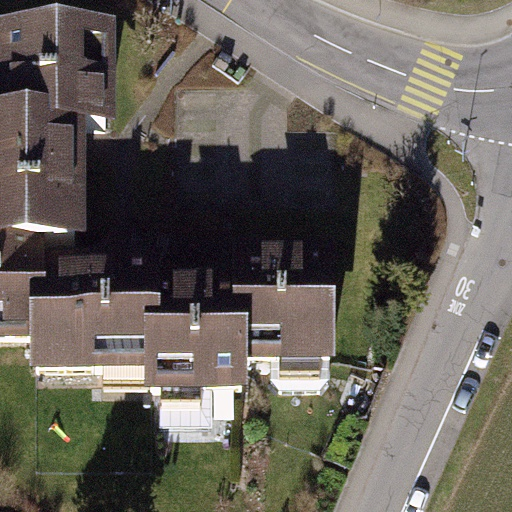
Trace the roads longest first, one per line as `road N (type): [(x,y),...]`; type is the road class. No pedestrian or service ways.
road 1 (residential): [(511,223),(386,511)]
road 2 (residential): [(255,0),(430,83),(476,90),(511,84)]
